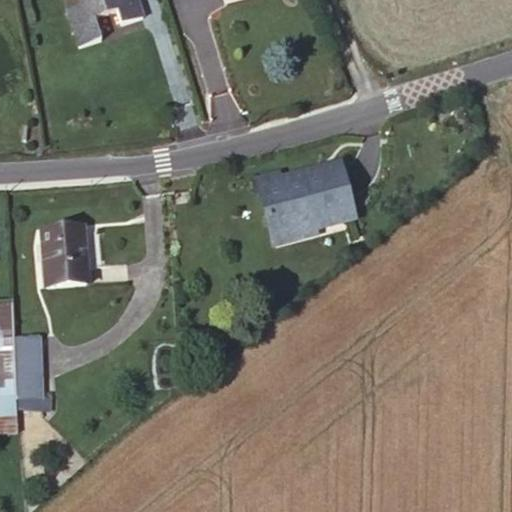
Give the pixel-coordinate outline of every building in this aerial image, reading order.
[(79,0),(82,8),(68,12),(80,49),(101,42),(94,20),(117,14),(121,26),(142,20),(135,0),(79,0)] [(353,219),(339,168),(259,189),(272,241),(353,219)] [(87,286),(82,230),(43,233),(48,290),(87,286)] [(0,434),(21,434),(19,401),(15,335),(15,327),(13,301),(0,302),(0,434)] [(40,326),(15,327),(15,335),(19,401),(43,400),(40,326)]
